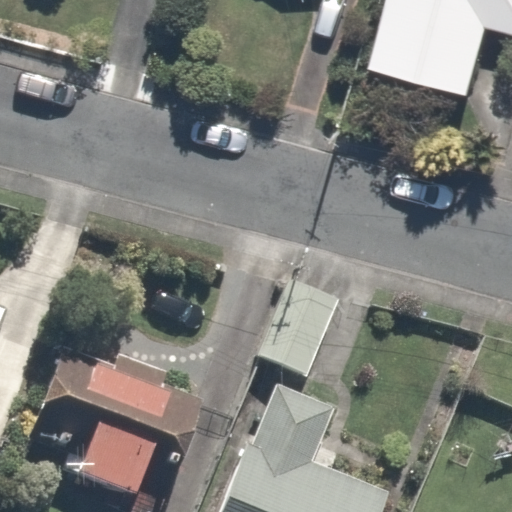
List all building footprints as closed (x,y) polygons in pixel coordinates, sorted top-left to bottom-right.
[(511,0),(390,0),(378,66),(466,82),(478,20),(511,26),(511,0)] [(271,277),(246,351),(303,371),(328,297),(271,277)] [(177,386),(47,344),(29,402),(3,481),(98,511),(135,511),(158,443),(177,386)] [(370,511),(381,484),(315,458),(333,411),(260,383),(210,511),(370,511)] [(511,511),(511,495),(499,511),(511,511)]
